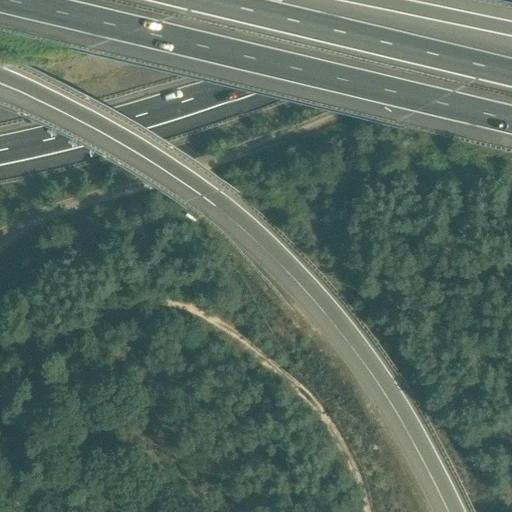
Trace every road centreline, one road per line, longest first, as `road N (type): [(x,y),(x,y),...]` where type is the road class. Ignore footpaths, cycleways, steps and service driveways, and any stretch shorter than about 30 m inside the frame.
road 1 (motorway): [(0,74),(104,122),(211,192),(366,363),(450,511)]
road 2 (motorway): [(0,0),(511,123)]
road 3 (motorway): [(0,151),(220,89),(429,0)]
road 4 (motorway): [(511,72),(204,0)]
road 5 (motorway): [(511,26),(379,0)]
